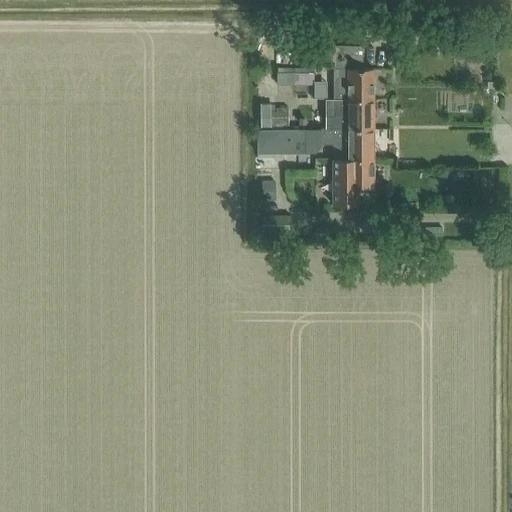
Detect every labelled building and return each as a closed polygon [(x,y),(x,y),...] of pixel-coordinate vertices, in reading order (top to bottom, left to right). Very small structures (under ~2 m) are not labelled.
[(361,45),(318,45),(318,67),(320,67),(320,79),(332,79),(332,98),(347,98),(372,98),(372,67),(361,67),(361,45)] [(320,128),(372,128),(372,98),(347,98),(347,115),(324,115),(324,127),(320,127),(320,128)] [(264,128),(286,127),(286,107),(263,107),(264,128)] [(256,128),(256,152),(304,152),(304,128),(256,128)] [(347,158),(372,158),(372,128),(320,128),(320,143),(347,143),(347,158)] [(372,158),(347,158),(332,158),(332,203),(358,203),(358,188),(373,188),(372,158)] [(261,214),(261,231),(289,231),(289,214),(261,214)]
